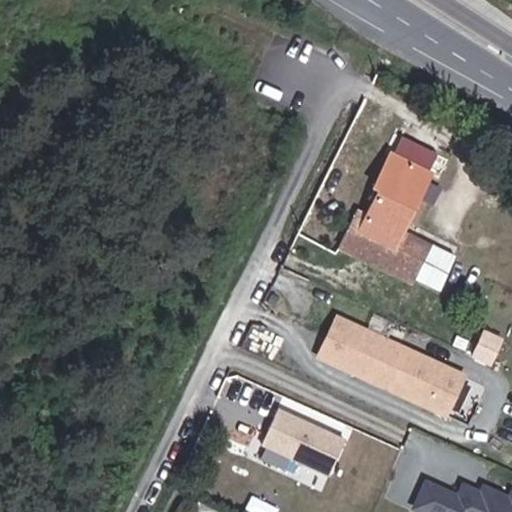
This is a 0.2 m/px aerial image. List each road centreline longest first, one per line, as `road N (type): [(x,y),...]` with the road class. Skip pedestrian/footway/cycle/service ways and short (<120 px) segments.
road 1 (residential): [(331,88),(217,346)]
road 2 (residential): [(217,346),(401,436)]
road 3 (residential): [(217,346),(131,511)]
road 4 (primary): [(386,0),(511,77)]
